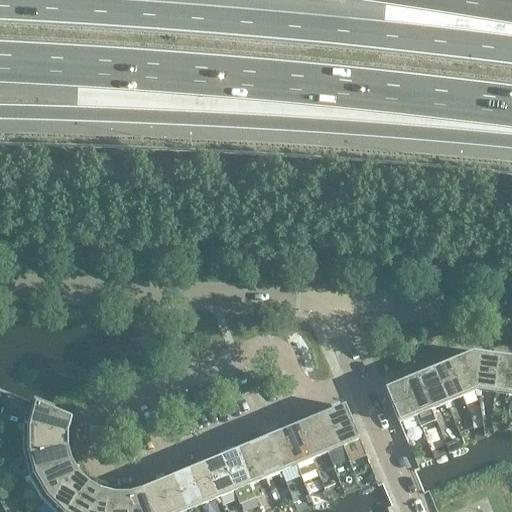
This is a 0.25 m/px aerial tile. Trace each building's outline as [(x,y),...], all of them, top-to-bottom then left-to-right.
[(478,392),(473,355),(449,365),(463,398),(478,392)] [(495,394),(499,358),(473,355),(478,392),(495,394)] [(511,396),(511,390),(511,359),(499,358),(495,394),(511,396)] [(463,398),(449,365),(433,371),(447,405),(463,398)] [(447,405),(433,371),(418,378),(431,411),(447,405)] [(431,411),(418,378),(402,384),(416,417),(431,411)] [(416,417),(402,384),(386,391),(400,424),(416,417)] [(56,413),(40,407),(30,403),(30,404),(24,429),(69,435),(72,421),(73,420),(56,413)] [(359,441),(347,412),(339,415),(338,411),(329,414),(343,448),(359,441)] [(343,448),(329,414),(314,421),(328,454),(343,448)] [(328,454),(314,421),(298,427),(312,460),(328,454)] [(312,460),(298,427),(283,434),(297,467),(301,478),(317,471),(312,460)] [(69,449),(69,435),(24,429),(24,455),(69,449)] [(297,467),(283,434),(267,440),(281,473),(297,467)] [(281,473),(267,440),(252,446),(266,480),(281,473)] [(266,480),(252,446),(236,453),(250,486),(266,480)] [(30,480),(72,462),(71,459),(70,456),(69,452),(69,449),(24,455),(30,480)] [(250,486),(236,453),(221,459),(234,493),(250,486)] [(234,493),(221,459),(205,466),(219,499),(234,493)] [(43,502),(79,475),(77,472),(76,469),(74,466),(72,462),(30,480),(43,502)] [(219,499),(205,466),(190,472),(204,505),(219,499)] [(204,505),(190,472),(174,479),(188,511),(204,505)] [(52,511),(68,511),(89,485),(87,482),(84,480),(82,477),(79,475),(43,502),(52,511)] [(187,511),(188,511),(174,479),(159,485),(169,511),(187,511)] [(93,511),(102,492),(97,489),(92,487),(89,485),(68,511),(93,511)] [(169,511),(159,485),(143,492),(151,511),(169,511)] [(112,511),(115,495),(102,492),(93,511),(112,511)] [(151,511),(143,492),(129,495),(131,511),(151,511)] [(131,511),(129,495),(115,495),(112,511),(131,511)]
